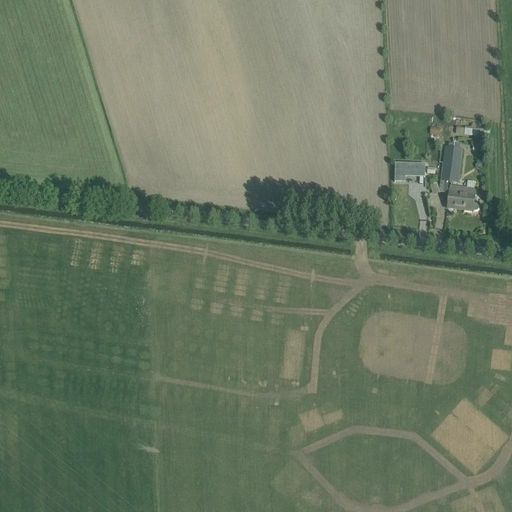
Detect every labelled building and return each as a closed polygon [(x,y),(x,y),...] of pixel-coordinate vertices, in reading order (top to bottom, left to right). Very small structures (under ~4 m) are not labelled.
[(430,135),(440,137),(441,130),(431,128),(430,135)] [(484,131),(456,128),(455,133),(483,137),(484,131)] [(458,183),(462,150),(445,148),(441,181),(448,182),(458,183)] [(395,164),(394,183),(405,183),(405,177),(419,178),(419,175),(425,175),(425,165),(395,164)] [(440,193),(437,183),(430,186),(433,195),(440,193)] [(473,212),(475,212),(477,212),(479,210),(479,208),(478,205),(478,206),(476,205),(474,204),(475,190),(474,190),(466,189),(462,189),(462,191),(450,189),(450,191),(447,191),(445,207),(448,207),(448,210),(455,210),(455,208),(464,209),(463,211),(473,213),(473,212)]
